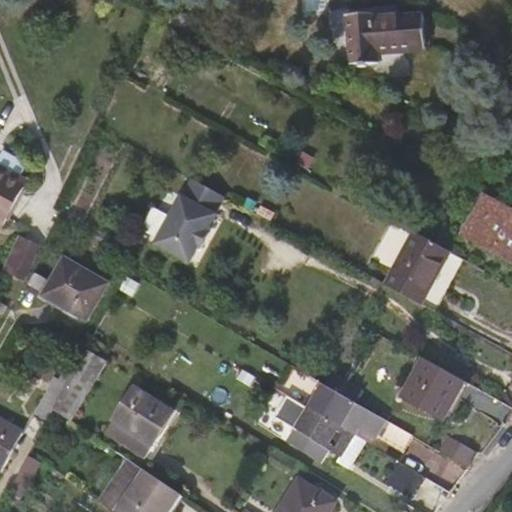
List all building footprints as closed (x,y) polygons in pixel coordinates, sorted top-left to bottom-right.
[(164,19),(177,27),(189,34),(197,21),(185,14),(171,6),(164,19)] [(424,47),(421,14),(375,18),(375,14),(347,17),(351,64),(377,62),(376,52),(424,47)] [(482,153),(455,139),(451,147),(477,162),(482,153)] [(315,159),(303,153),(298,163),(309,169),(315,159)] [(0,226),(1,227),(25,183),(0,168),(0,226)] [(171,190),(145,238),(197,266),(222,219),(214,214),(224,197),(195,181),(185,198),(171,190)] [(463,236),(472,241),(495,201),(485,196),(463,236)] [(252,213),(258,203),(248,198),(243,208),(252,213)] [(511,210),(495,201),(472,241),(511,263),(511,210)] [(385,286),(422,306),(450,253),(414,234),(385,286)] [(2,274),(24,285),(31,271),(42,247),(19,237),(2,274)] [(154,287),(164,269),(150,261),(139,255),(129,272),(154,287)] [(106,286),(65,261),(44,296),(86,321),(106,286)] [(140,284),(129,278),(122,291),(133,297),(140,284)] [(87,350),(80,363),(67,386),(54,411),(56,412),(58,414),(64,418),(68,420),(107,363),(87,350)] [(464,382),(422,359),(402,398),(443,420),(464,382)] [(48,367),(37,361),(29,374),(41,381),(48,367)] [(33,417),(47,424),(54,411),(67,386),(53,379),(33,417)] [(332,382),(328,389),(356,405),(360,398),(332,382)] [(269,391),(258,385),(247,402),(257,409),(269,391)] [(308,409),(353,436),(358,427),(376,438),(403,454),(413,438),(385,422),(356,405),(328,389),(322,385),(308,409)] [(172,413),(134,388),(106,434),(145,458),(172,413)] [(339,458),(353,436),(308,409),(307,412),(295,430),(339,458)] [(58,414),(56,412),(48,423),(57,429),(64,418),(58,414)] [(22,434),(0,422),(0,471),(1,472),(22,434)] [(448,437),(439,452),(467,468),(475,453),(448,437)] [(36,456),(31,453),(18,476),(24,480),(36,456)] [(129,461),(100,502),(113,511),(168,511),(180,495),(129,461)] [(412,501),(425,479),(395,462),(382,484),(412,501)] [(298,481),(278,511),(330,511),(335,504),(298,481)]
